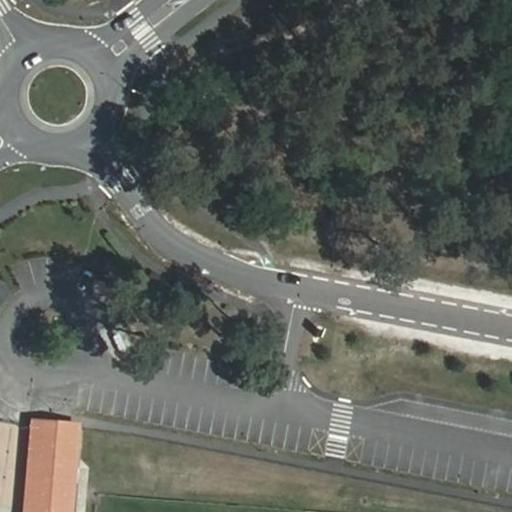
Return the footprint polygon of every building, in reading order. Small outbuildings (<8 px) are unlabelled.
[(38,425),(31,424),(29,438),(37,438),(38,425)] [(29,438),(28,461),(71,473),(73,441),(65,441),(67,427),(38,425),(37,438),(29,438)] [(74,428),(67,427),(65,441),(73,441),(74,428)] [(71,473),(28,461),(27,471),(70,483),(71,473)] [(67,511),(70,483),(27,471),(23,511),(67,511)]
